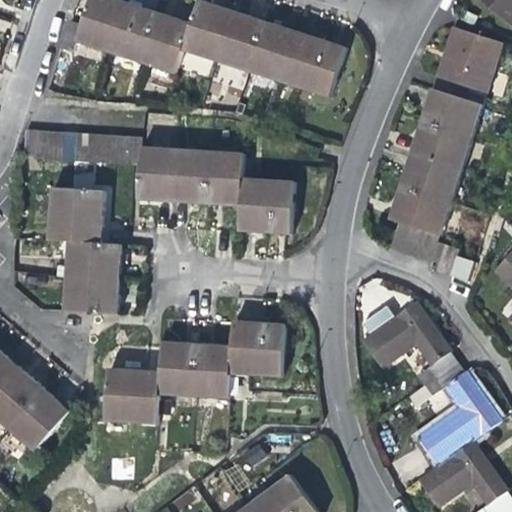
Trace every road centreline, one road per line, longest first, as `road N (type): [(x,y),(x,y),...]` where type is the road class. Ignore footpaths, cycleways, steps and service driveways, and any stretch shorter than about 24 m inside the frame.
road 1 (residential): [(378,511),(336,393),(333,276)]
road 2 (residential): [(335,244),(353,163),(412,22)]
road 3 (residential): [(511,384),(422,278),(335,244)]
road 4 (residential): [(0,156),(55,0)]
road 5 (residential): [(184,270),(333,276)]
